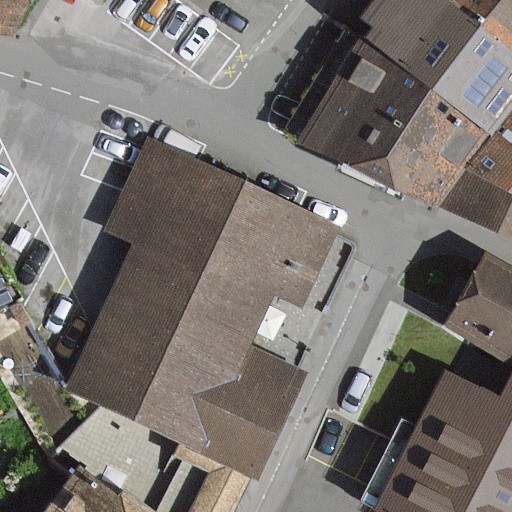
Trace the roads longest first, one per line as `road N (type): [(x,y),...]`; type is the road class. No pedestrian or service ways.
road 1 (residential): [(511,261),(241,133)]
road 2 (residential): [(241,133),(0,61)]
road 3 (residential): [(241,133),(320,0)]
